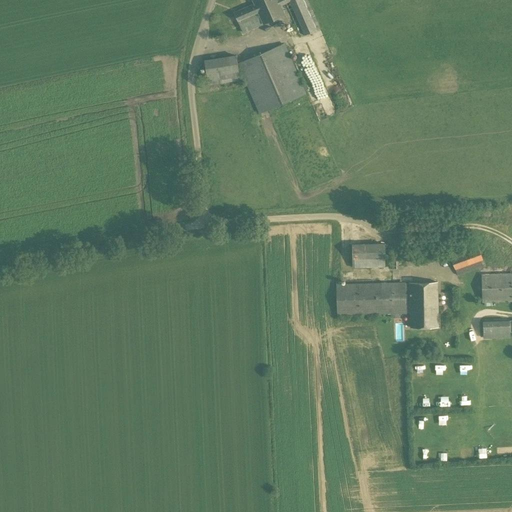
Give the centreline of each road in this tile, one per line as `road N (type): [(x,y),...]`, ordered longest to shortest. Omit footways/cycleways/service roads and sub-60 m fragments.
road 1 (residential): [(443,271),(417,271),(362,222),(209,219),(192,77),(213,0)]
road 2 (track): [(511,241),(465,227),(380,233)]
